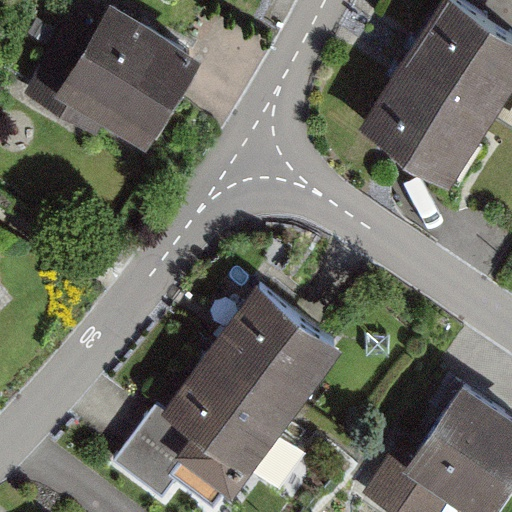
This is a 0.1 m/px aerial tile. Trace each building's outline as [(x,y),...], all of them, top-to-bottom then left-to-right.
[(128,0),(106,0),(55,86),(154,145),(211,49),(128,0)] [(511,99),(511,25),(466,0),(447,0),(373,135),(464,185),(511,99)] [(168,499),(183,478),(220,505),(247,467),(262,477),(359,343),(262,274),(172,399),(160,390),(111,458),(168,499)] [(0,314),(9,307),(0,296),(0,314)] [(505,511),(511,499),(511,409),(461,381),(411,472),(484,511),(505,511)] [(364,493),(395,511),(439,511),(447,499),(384,461),(364,493)]
